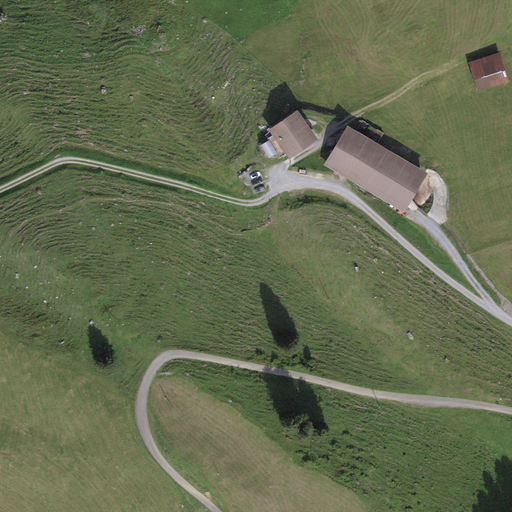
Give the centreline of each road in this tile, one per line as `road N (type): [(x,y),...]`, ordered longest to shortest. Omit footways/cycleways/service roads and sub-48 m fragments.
road 1 (track): [(0,189),(69,159),(239,202),(319,183),(358,202),(459,297),(511,324)]
road 2 (track): [(216,511),(151,445),(143,396),(165,356),(180,352),(511,410)]
